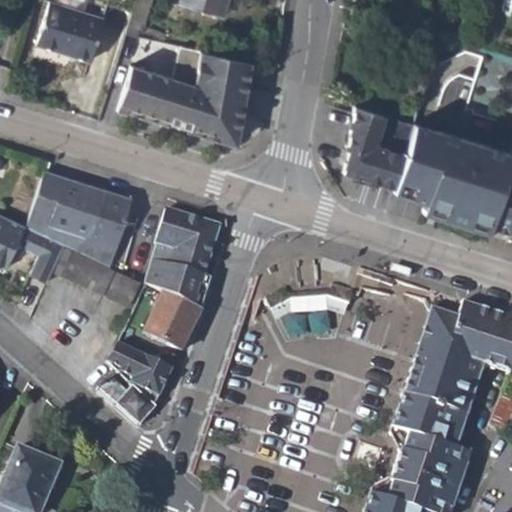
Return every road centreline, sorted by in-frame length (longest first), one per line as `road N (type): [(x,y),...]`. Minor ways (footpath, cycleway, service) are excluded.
road 1 (residential): [(168,483),(252,216),(272,198)]
road 2 (tertiary): [(272,198),(0,115)]
road 3 (tertiary): [(511,277),(272,198)]
road 4 (residential): [(168,483),(0,329)]
road 5 (residential): [(272,198),(290,152),(317,0)]
